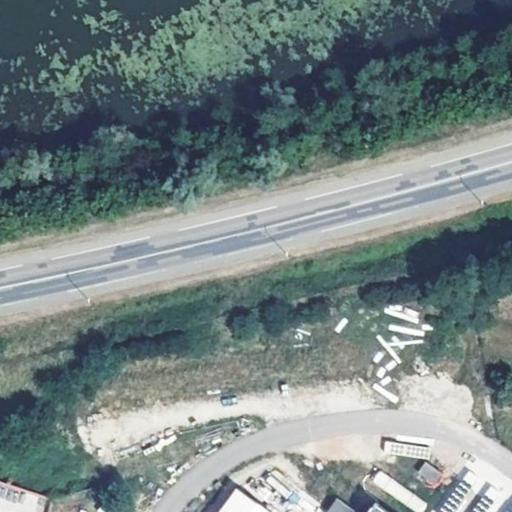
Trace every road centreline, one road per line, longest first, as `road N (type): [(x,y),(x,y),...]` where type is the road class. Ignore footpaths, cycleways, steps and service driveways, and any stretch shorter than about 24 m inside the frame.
road 1 (secondary): [(511,157),(0,285)]
road 2 (unclassified): [(167,511),(221,459),(319,426),(369,420),(434,427),(511,467)]
